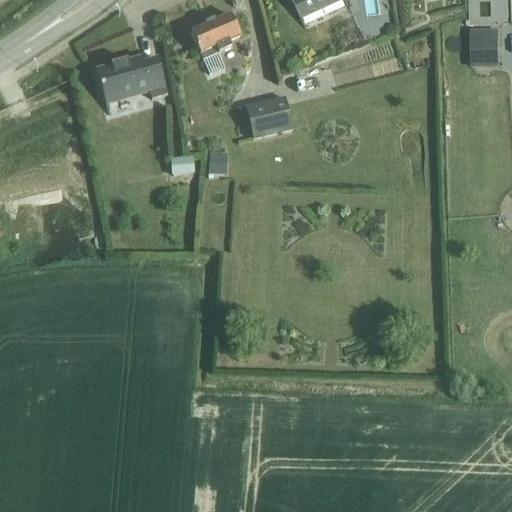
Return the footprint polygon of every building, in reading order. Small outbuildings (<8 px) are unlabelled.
[(290,0),(299,18),(337,0),(290,0)] [(229,44),(240,39),(231,18),(190,36),(202,63),(204,63),(218,56),(231,51),(229,44)] [(496,33),(472,34),(472,70),(497,70),(496,33)] [(218,56),(204,63),(210,77),(225,71),(218,56)] [(151,102),(167,97),(157,63),(143,67),(141,60),(127,64),(127,62),(110,67),(111,69),(96,73),(105,106),(149,93),(151,102)] [(245,110),(252,142),(292,133),(285,101),(245,110)] [(209,154),(208,176),(226,177),(227,155),(209,154)] [(193,159),(171,161),(172,178),(194,177),(193,159)] [(63,171),(0,187),(0,213),(69,196),(63,171)]
